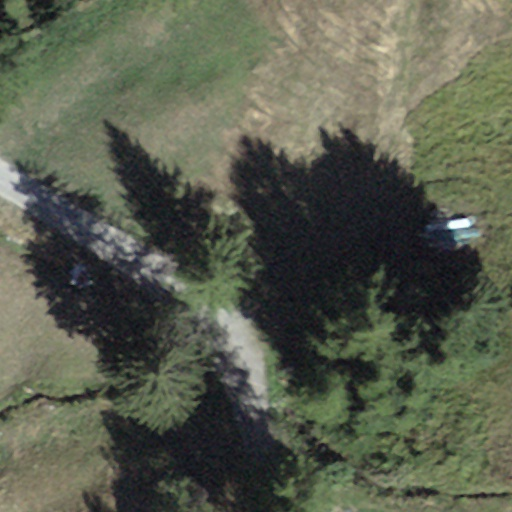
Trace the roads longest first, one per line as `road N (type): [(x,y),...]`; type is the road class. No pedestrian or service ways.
road 1 (track): [(410,0),(387,193),(347,244),(360,319),(339,401),(347,511)]
road 2 (track): [(280,511),(278,461),(253,397),(192,303),(118,244),(0,170)]
